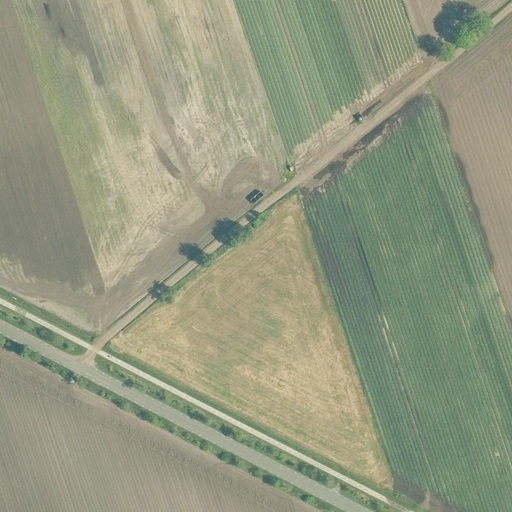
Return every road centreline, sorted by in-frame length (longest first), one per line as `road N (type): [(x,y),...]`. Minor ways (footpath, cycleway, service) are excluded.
road 1 (track): [(93,349),(511,6)]
road 2 (tertiary): [(359,511),(0,326)]
